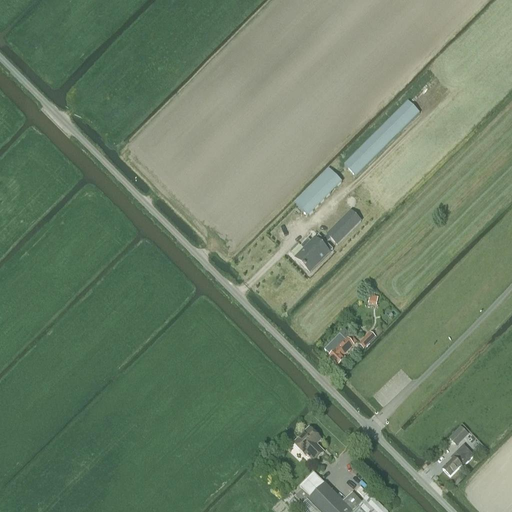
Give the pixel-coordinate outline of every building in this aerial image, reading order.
[(344,166),(355,178),(419,115),(407,103),(344,166)] [(329,171),(294,205),(303,213),(308,218),(342,184),(337,179),(329,171)] [(350,212),(326,236),(327,237),(330,240),(337,247),(361,223),(350,212)] [(304,251),(295,260),(310,274),(333,251),(326,245),(330,240),(327,237),(323,241),(318,237),(311,244),(308,240),(300,248),(304,251)] [(256,251),(238,269),(247,278),(253,272),(250,269),(262,257),(256,251)] [(370,333),(359,345),(364,349),(374,338),(370,333)] [(337,367),(344,360),(343,359),(345,358),(343,356),(353,346),(357,342),(351,336),(347,339),(335,351),(330,345),(324,351),(330,357),(328,358),(337,367)] [(458,445),(466,437),(467,435),(461,429),(451,438),(449,440),(456,447),(458,445)] [(317,434),(315,434),(314,435),(309,430),(294,446),(305,457),(307,456),(314,463),(323,454),(316,446),(321,441),(319,439),(320,438),(320,437),(317,434)] [(452,461),(442,471),(450,479),(460,469),(462,470),(474,457),(463,447),(452,459),(453,460),(452,461)] [(352,495),(343,504),(313,475),(299,489),(301,490),(295,497),(303,506),(310,499),(323,511),(353,511),(362,504),(361,504),(352,495)] [(357,492),(363,499),(367,495),(360,489),(357,492)] [(323,511),(310,499),(303,506),(299,511),(300,511),(384,511),(369,496),(361,504),(362,504),(353,511),(323,511)]
